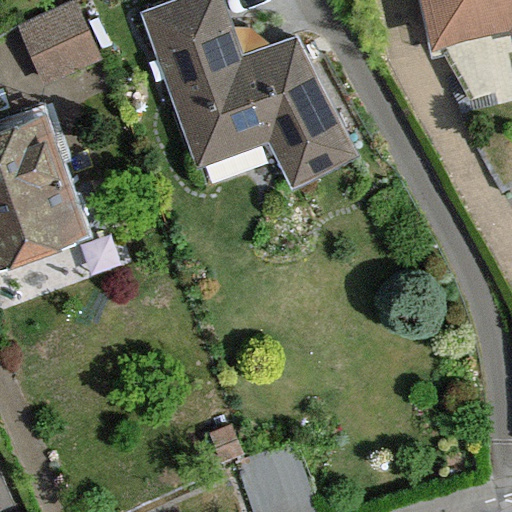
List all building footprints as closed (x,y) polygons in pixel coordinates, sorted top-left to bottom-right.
[(197,0),(134,23),(188,170),(261,144),(284,190),(348,159),(293,45),(233,66),(209,0),(197,0)] [(511,0),(407,0),(418,49),(503,30),(507,48),(511,47),(511,0)] [(11,37),(34,91),(92,67),(70,13),(11,37)] [(0,128),(0,264),(81,231),(32,115),(0,128)] [(297,439),(243,459),(263,511),(292,511),(321,501),(297,439)]
